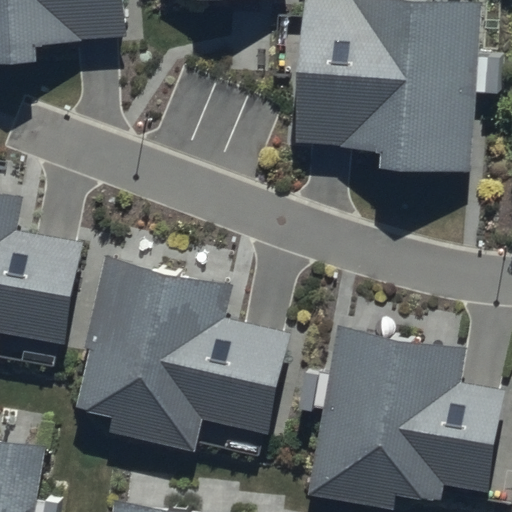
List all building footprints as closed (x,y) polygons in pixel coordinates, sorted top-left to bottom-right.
[(128,26),(126,0),(0,0),(0,50),(40,48),(39,31),(128,26)] [(469,163),(477,0),(307,0),(300,135),(393,140),(392,159),(469,163)] [(14,210),(20,178),(0,173),(0,312),(60,324),(79,222),(14,210)] [(220,300),(228,265),(107,236),(72,383),(109,391),(109,407),(195,428),(202,398),(267,414),(290,317),(220,300)] [(329,348),(303,343),(294,385),(320,390),(304,472),(388,489),(392,468),(432,476),(435,461),(481,470),(500,373),(456,364),(463,324),(338,300),(329,348)] [(55,511),(62,480),(43,477),(53,428),(0,417),(0,511),(55,511)] [(288,511),(114,477),(107,511),(288,511)]
